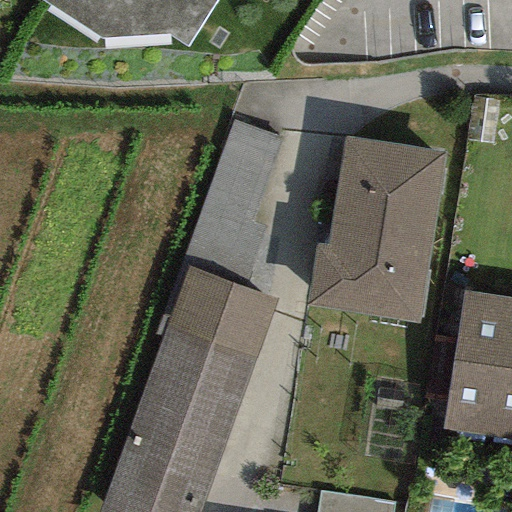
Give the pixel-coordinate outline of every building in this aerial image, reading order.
[(214,0),(35,0),(100,43),(162,35),(183,49),(214,0)] [(279,139),(231,124),(182,274),(246,295),(267,231),(250,226),(279,139)] [(417,325),(442,154),(342,140),(327,248),(315,246),(305,309),(417,325)] [(246,295),(182,274),(98,511),(202,511),(276,306),(246,295)] [(511,302),(461,295),(441,427),(511,437),(511,302)] [(394,511),(398,499),(323,481),(315,511),(394,511)]
